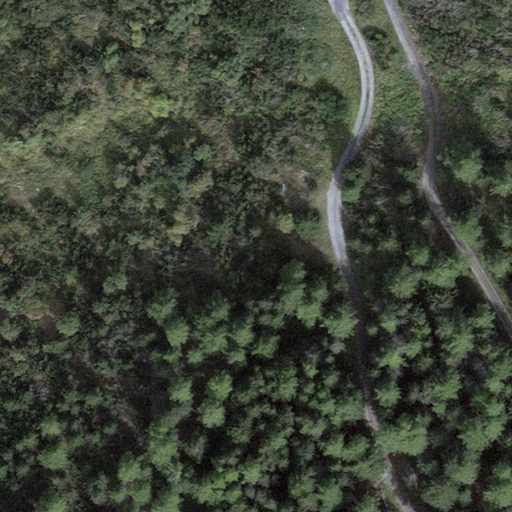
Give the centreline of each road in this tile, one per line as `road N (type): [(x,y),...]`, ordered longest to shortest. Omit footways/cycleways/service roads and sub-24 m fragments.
road 1 (track): [(381,511),(344,429),(323,331),(331,310),(312,242),(314,178),(345,100),(348,58),(324,0)]
road 2 (track): [(379,0),(418,111),(408,188),(486,326),(511,356)]
